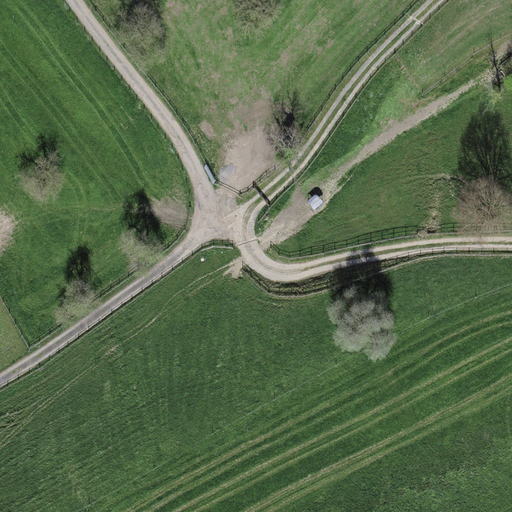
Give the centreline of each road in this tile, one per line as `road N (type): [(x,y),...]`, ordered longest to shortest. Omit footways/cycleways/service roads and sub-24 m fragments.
road 1 (track): [(429,0),(367,63),(299,167),(232,221),(264,267),(511,243)]
road 2 (track): [(0,377),(191,241),(232,221),(74,0)]
